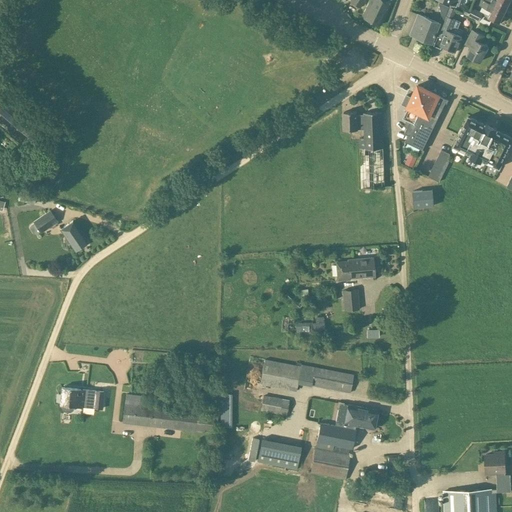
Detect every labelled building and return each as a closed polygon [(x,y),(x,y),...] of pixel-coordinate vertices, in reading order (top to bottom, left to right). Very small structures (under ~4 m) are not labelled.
[(349,0),(349,1),(360,8),(365,0),(349,0)] [(392,1),(390,0),(369,0),(361,17),(380,26),(392,1)] [(506,11),(482,0),(481,0),(479,5),(491,11),(489,15),(472,7),(471,11),(468,16),(488,26),(492,20),(500,23),(502,23),(505,18),(503,16),(506,11)] [(482,0),(506,11),(510,0),(482,0)] [(457,20),(453,19),(456,10),(449,7),(445,16),(445,18),(438,34),(439,34),(434,46),(440,48),(442,46),(449,49),(448,50),(449,52),(453,53),(455,53),(455,51),(456,51),(462,37),(461,36),(462,32),(454,28),(457,20)] [(468,16),(471,11),(464,8),(462,13),(468,16)] [(441,16),(438,22),(419,14),(415,26),(423,29),(419,39),(431,44),(435,33),(438,34),(445,18),(441,16)] [(488,46),(482,43),(486,36),(472,29),(465,45),(471,48),(467,55),(481,62),(488,46)] [(408,107),(403,117),(404,119),(407,120),(410,122),(414,124),(419,115),(436,123),(446,102),(447,103),(448,100),(445,98),(445,99),(438,96),(439,95),(437,94),(437,92),(433,90),(431,91),(418,85),(411,99),(406,96),(404,101),(406,102),(405,106),(408,107)] [(0,113),(23,133),(31,124),(5,101),(0,107),(0,113)] [(357,130),(364,130),(364,138),(359,139),(360,189),(386,188),(384,148),(383,148),(382,112),(363,113),(363,115),(357,115),(357,112),(343,112),(344,130),(357,130)] [(407,127),(404,133),(408,135),(405,142),(422,150),(436,123),(419,115),(414,124),(410,122),(407,127)] [(468,116),(454,146),(459,148),(459,150),(465,153),(466,152),(471,154),(470,156),(481,161),(482,159),(487,162),(486,163),(493,167),(494,165),(499,168),(511,141),(511,137),(496,130),(497,129),(486,124),(485,125),(468,116)] [(442,150),(429,177),(439,182),(450,160),(448,159),(450,154),(442,150)] [(409,157),(405,164),(412,167),(415,160),(409,157)] [(412,191),(414,209),(434,207),(432,189),(412,191)] [(33,221),(41,233),(58,222),(50,210),(33,221)] [(60,229),(65,237),(64,240),(67,244),(69,243),(74,250),(87,242),(73,221),(60,229)] [(373,257),(347,260),(347,261),(336,262),(337,281),(350,280),(350,279),(375,277),(373,257)] [(358,289),(342,290),(344,311),(359,309),(358,289)] [(327,294),(325,290),(314,296),(313,294),(305,298),(311,310),(319,306),(318,305),(335,298),(333,292),(327,294)] [(316,323),(312,323),(312,322),(296,323),(297,332),(301,332),(301,343),(304,342),(304,351),(313,350),(313,342),(311,342),(314,341),(314,342),(324,342),(323,337),(314,337),(314,334),(323,333),(322,329),(325,329),(324,316),(315,317),(316,323)] [(310,385),(350,393),(354,375),(301,365),(300,366),(296,365),(265,359),(260,385),(296,392),(298,384),(310,387),(310,385)] [(74,409),(74,406),(102,409),(104,392),(62,388),(60,405),(61,405),(61,407),(61,409),(63,411),(65,412),(69,412),(71,412),(72,411),(74,409)] [(142,396),(125,394),(122,424),(204,433),(204,430),(216,431),(218,415),(141,406),(142,396)] [(220,427),(231,427),(232,400),(231,400),(231,394),(220,394),(220,427)] [(289,400),(263,395),(261,411),(286,416),(289,400)] [(338,411),(335,426),(319,423),(315,448),(310,473),(345,480),(350,455),(348,455),(349,449),(352,450),(356,429),(355,429),(355,427),(374,430),(377,410),(348,405),(346,412),(338,411)] [(298,469),(302,445),(262,438),(258,462),(298,469)] [(486,475),(496,474),(497,489),(492,489),(442,491),(443,511),(497,511),(496,493),(511,492),(510,475),(505,475),(505,472),(506,472),(505,452),(493,453),(493,454),(485,455),(486,475)] [(384,483),(386,471),(366,467),(364,479),(384,483)]
